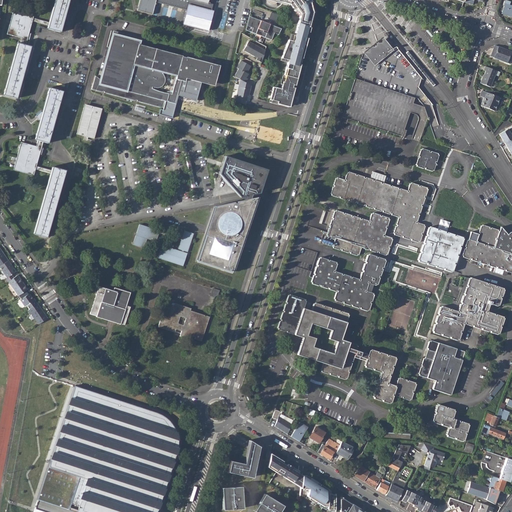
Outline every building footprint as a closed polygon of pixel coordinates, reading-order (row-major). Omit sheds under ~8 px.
[(5,95),(17,98),(31,46),(27,45),(33,20),(49,25),(48,28),(60,32),(68,0),(55,0),(50,22),(33,18),(35,11),(15,6),(8,34),(23,38),(22,44),(19,43),(5,95)] [(182,25),(208,32),(213,13),(211,13),(212,9),(211,8),(211,5),(207,4),(208,0),(139,0),(137,10),(152,14),(156,3),(186,11),(182,25)] [(312,2),(310,0),(271,0),(289,5),(292,8),(293,7),(296,12),(297,11),(300,16),(295,35),(294,34),(292,41),(289,40),(284,53),(290,55),(289,60),(281,89),(273,87),(270,102),(290,107),(304,54),(299,53),(300,50),(304,51),(308,38),(305,37),(307,32),(309,32),(315,11),(312,2)] [(504,13),(511,15),(511,5),(509,4),(510,1),(507,0),(504,0),(503,4),(504,5),(502,10),(505,11),(504,13)] [(278,14),(271,11),(268,18),(275,21),(278,14)] [(280,29),(249,16),(247,26),(253,28),(251,33),(271,41),(274,34),(277,35),(280,29)] [(402,35),(404,34),(400,29),(395,24),(394,25),(402,35)] [(387,31),(385,33),(389,37),(393,42),(395,41),(387,31)] [(112,40),(98,89),(93,84),(89,98),(100,101),(100,100),(102,100),(102,102),(133,111),(133,109),(135,110),(135,111),(159,117),(161,110),(145,103),(149,98),(149,97),(157,97),(159,96),(161,94),(162,91),(162,87),(161,83),(159,81),(174,85),(179,65),(138,54),(136,54),(138,47),(112,40)] [(261,63),(264,51),(247,42),(243,51),(257,58),(256,60),(261,63)] [(345,118),(402,136),(411,107),(413,103),(415,97),(416,93),(418,87),(419,82),(421,78),(395,47),(392,49),(389,46),(383,49),(375,53),(369,54),(362,55),(354,78),(342,117),(345,118)] [(489,58),(509,66),(511,58),(511,52),(494,47),(489,58)] [(250,66),(240,61),(237,68),(238,69),(234,76),(240,80),(245,83),(247,79),(246,78),(248,74),(247,74),(246,73),(247,72),(250,66)] [(149,98),(145,103),(161,110),(173,113),(180,87),(207,94),(213,74),(183,66),(183,67),(180,66),(179,65),(174,85),(169,103),(165,103),(158,102),(152,100),(149,98)] [(486,69),(484,73),(483,76),(482,76),(480,81),(490,86),(495,74),(498,75),(500,71),(485,65),(483,69),(486,69)] [(245,83),(240,80),(234,102),(246,104),(248,94),(249,95),(251,86),(245,83)] [(34,234),(47,238),(65,171),(53,168),(52,171),(36,167),(43,142),(48,143),(62,92),(50,88),(43,113),(41,112),(36,116),(39,121),(41,121),(35,140),(38,141),(37,147),(21,143),(14,170),(34,176),(35,170),(51,174),(34,234)] [(481,105),(495,111),(500,98),(482,90),(480,96),(484,98),(481,105)] [(85,108),(77,139),(93,143),(102,113),(85,108)] [(499,133),(505,143),(511,139),(511,126),(508,129),(508,128),(499,133)] [(425,169),(432,172),(432,171),(434,171),(436,165),(436,164),(435,163),(435,162),(436,162),(439,155),(438,155),(438,154),(431,151),(430,153),(429,152),(430,151),(422,148),(422,150),(421,149),(419,157),(420,157),(419,159),(418,158),(416,165),(417,165),(417,167),(424,169),(424,168),(425,168),(425,169)] [(245,200),(256,198),(266,168),(228,156),(222,173),(236,189),(245,200)] [(355,173),(348,171),(348,172),(346,172),(344,180),(336,177),(336,178),(335,178),(332,185),(334,186),(333,187),(332,187),(330,193),(331,194),(331,195),(338,197),(338,196),(340,197),(339,198),(346,200),(347,199),(348,199),(348,200),(354,203),(355,201),(357,202),(356,203),(363,205),(364,204),(365,205),(365,206),(372,208),(372,207),(374,208),(374,209),(380,211),(381,210),(382,211),(382,212),(388,214),(388,213),(390,213),(389,214),(398,217),(395,225),(396,225),(396,226),(395,226),(392,233),(393,234),(393,235),(400,237),(401,236),(402,236),(402,238),(409,240),(409,239),(411,239),(410,240),(417,243),(418,242),(419,242),(421,235),(420,234),(420,233),(422,233),(424,227),(423,226),(423,225),(417,223),(419,216),(418,215),(418,214),(420,214),(422,207),(421,207),(421,205),(422,205),(425,198),(424,198),(424,197),(425,197),(428,190),(426,189),(427,188),(420,186),(419,187),(418,187),(418,185),(412,183),(411,184),(410,184),(408,191),(399,188),(399,189),(397,189),(398,187),(391,185),(391,186),(389,186),(389,185),(384,183),(386,176),(373,172),(371,179),(365,177),(365,178),(363,178),(364,176),(357,174),(356,175),(355,175),(355,173)] [(245,200),(214,207),(196,262),(232,274),(256,198),(245,200)] [(349,255),(357,257),(357,256),(358,256),(361,249),(368,251),(368,250),(370,250),(369,251),(376,254),(377,252),(378,253),(378,254),(385,257),(386,255),(387,256),(389,249),(388,248),(388,247),(389,247),(392,240),(390,240),(391,238),(383,236),(386,229),(385,229),(385,227),(386,227),(389,220),(388,220),(388,218),(381,216),(381,217),(379,217),(379,216),(372,213),(372,215),(371,214),(368,222),(361,219),(361,221),(359,220),(360,219),(352,216),(352,218),(351,217),(351,216),(344,214),(344,215),(342,215),(343,213),(335,211),(335,212),(334,212),(331,219),(332,219),(332,221),(331,221),(328,228),(329,228),(329,230),(328,229),(326,236),(327,237),(326,238),(334,240),(332,248),(333,248),(332,249),(340,251),(340,250),(341,251),(341,252),(348,254),(348,253),(350,253),(349,255)] [(445,232),(446,233),(449,223),(440,220),(437,230),(438,230),(445,232)] [(159,232),(139,225),(132,245),(144,249),(147,240),(155,243),(159,232)] [(498,231),(491,228),(490,230),(489,229),(489,228),(482,226),(482,227),(481,226),(478,233),(479,234),(479,235),(470,232),(467,241),(466,241),(464,248),(465,248),(465,249),(464,249),(461,257),(462,257),(462,259),(469,261),(469,259),(471,260),(470,261),(477,264),(478,262),(479,263),(479,264),(486,266),(486,265),(488,265),(487,267),(494,269),(493,274),(504,277),(505,277),(506,273),(511,275),(511,273),(511,235),(510,233),(507,236),(500,228),(499,232),(497,232),(498,231)] [(443,271),(450,273),(451,272),(452,272),(454,265),(453,265),(453,263),(455,263),(457,257),(455,256),(456,255),(457,255),(460,248),(459,247),(459,246),(460,247),(463,240),(461,239),(462,238),(455,236),(455,237),(453,236),(453,235),(447,233),(446,234),(445,234),(445,232),(438,230),(437,231),(436,231),(436,229),(429,227),(429,229),(428,228),(426,235),(427,236),(426,237),(425,237),(423,244),(424,245),(423,246),(422,246),(420,252),(421,253),(421,255),(419,254),(417,261),(418,261),(418,262),(425,265),(425,263),(427,264),(426,265),(433,268),(434,266),(435,267),(435,268),(442,270),(442,269),(444,270),(443,271)] [(193,234),(183,231),(177,250),(181,251),(183,252),(187,253),(193,234)] [(183,252),(181,251),(181,252),(161,246),(157,259),(182,267),(186,254),(182,253),(183,252)] [(360,309),(367,311),(367,310),(369,311),(371,304),(370,303),(370,302),(372,302),(374,295),(372,295),(373,294),(370,293),(366,292),(368,284),(373,285),(375,286),(376,285),(377,285),(379,278),(378,278),(379,276),(380,277),(382,270),(381,269),(381,268),(382,268),(385,261),(384,261),(384,260),(377,258),(375,258),(376,257),(368,255),(367,255),(364,262),(366,263),(365,264),(364,264),(361,271),(363,271),(362,273),(361,272),(359,280),(352,278),(351,279),(350,278),(350,277),(343,275),(343,276),(341,275),(342,274),(334,272),(336,265),(335,264),(335,263),(328,261),(328,262),(327,261),(327,260),(320,258),(319,259),(318,259),(316,266),(317,266),(317,267),(316,267),(313,274),(314,275),(314,276),(313,275),(310,282),(312,283),(311,284),(318,286),(319,285),(320,286),(320,287),(327,289),(327,288),(329,289),(329,290),(336,292),(334,300),(335,300),(334,301),(341,303),(342,302),(343,303),(343,304),(350,306),(350,305),(352,305),(351,306),(359,309),(359,308),(360,308),(360,309)] [(0,265),(0,267),(6,276),(6,277),(5,278),(7,282),(8,281),(9,281),(13,278),(11,275),(16,272),(12,267),(10,264),(8,260),(0,265)] [(8,281),(18,296),(18,295),(26,290),(28,289),(18,275),(13,278),(9,281),(8,281)] [(450,339),(457,341),(458,340),(459,340),(461,333),(460,333),(461,331),(462,332),(464,324),(472,327),(473,326),(474,326),(474,327),(481,330),(481,328),(483,329),(482,330),(489,332),(489,331),(491,332),(490,333),(497,335),(498,334),(499,334),(501,328),(500,327),(500,326),(502,326),(504,319),(503,319),(503,317),(496,315),(496,317),(495,316),(495,315),(487,312),(489,307),(490,305),(491,305),(491,304),(497,306),(498,305),(499,306),(501,299),(500,298),(500,297),(502,297),(504,290),(503,290),(503,288),(495,286),(495,287),(494,287),(494,285),(487,283),(487,284),(485,284),(486,283),(470,278),(470,279),(469,279),(466,286),(468,286),(467,288),(466,287),(464,294),(465,294),(464,296),(463,296),(461,303),(462,303),(461,305),(460,305),(458,312),(450,309),(450,311),(449,310),(449,309),(442,307),(442,308),(440,307),(438,314),(439,315),(439,316),(438,316),(435,323),(436,323),(436,325),(435,325),(432,331),(434,332),(433,333),(441,335),(441,334),(443,335),(442,336),(449,338),(450,337),(451,337),(450,339)] [(113,291),(99,286),(90,313),(97,316),(98,313),(103,317),(106,317),(110,317),(109,320),(121,324),(121,323),(125,325),(130,307),(126,305),(131,292),(114,287),(113,291)] [(220,291),(213,289),(210,296),(217,299),(220,291)] [(20,300),(24,306),(26,305),(29,309),(37,304),(34,299),(33,300),(32,298),(29,293),(28,294),(26,290),(18,295),(21,299),(20,300)] [(330,375),(337,377),(337,376),(338,377),(338,378),(345,380),(345,379),(347,379),(349,372),(348,371),(348,370),(349,370),(352,363),(351,363),(351,361),(352,362),(354,357),(354,355),(353,354),(354,353),(355,353),(356,351),(357,346),(356,346),(356,345),(342,340),(345,329),(350,316),(348,315),(348,314),(341,312),(341,313),(340,312),(333,309),(333,310),(331,310),(331,309),(324,306),(324,307),(322,307),(322,306),(316,304),(315,305),(314,304),(311,312),(303,309),(305,301),(304,301),(304,300),(297,298),(295,298),(296,297),(289,295),(289,296),(287,295),(285,303),(286,303),(286,304),(284,304),(282,311),(283,312),(283,313),(282,312),(280,320),(281,320),(280,322),(279,321),(277,328),(278,329),(278,330),(284,332),(285,331),(286,332),(286,333),(299,337),(302,338),(297,355),(323,363),(320,371),(321,371),(321,372),(328,375),(328,373),(330,374),(330,375)] [(180,337),(192,340),(193,336),(195,337),(194,339),(201,341),(209,316),(190,310),(191,308),(174,303),(173,305),(166,302),(160,319),(162,320),(162,322),(160,321),(158,327),(175,333),(176,329),(181,331),(180,337)] [(31,314),(34,319),(35,319),(38,324),(47,318),(43,312),(39,308),(40,307),(37,304),(29,309),(27,310),(30,314),(31,314)] [(428,349),(428,350),(435,353),(433,360),(431,360),(430,365),(422,363),(421,365),(423,366),(422,367),(421,367),(419,374),(420,374),(419,375),(435,381),(432,389),(450,395),(464,352),(431,341),(430,342),(429,342),(427,349),(428,349)] [(382,402),(389,404),(390,403),(391,403),(393,396),(401,398),(402,397),(403,398),(403,399),(409,401),(410,400),(411,400),(413,393),(412,393),(412,391),(414,392),(416,384),(415,384),(415,383),(408,381),(408,382),(407,381),(407,380),(399,378),(399,379),(398,379),(395,386),(388,383),(390,376),(389,376),(390,374),(393,368),(392,367),(392,366),(393,366),(396,359),(395,359),(395,358),(388,355),(388,356),(386,356),(387,355),(380,352),(379,354),(378,353),(378,352),(371,350),(371,351),(370,350),(368,355),(367,358),(368,358),(368,360),(367,359),(366,362),(364,366),(365,366),(365,368),(364,368),(362,375),(363,375),(362,376),(369,379),(370,378),(371,378),(371,379),(378,382),(376,389),(377,390),(377,391),(375,391),(373,397),(374,398),(374,399),(381,401),(381,400),(383,400),(382,402)] [(425,359),(424,358),(422,363),(430,365),(431,360),(433,360),(435,353),(428,350),(425,357),(425,359)] [(354,355),(354,357),(363,361),(366,362),(367,359),(368,360),(368,358),(367,358),(368,355),(365,354),(356,351),(355,353),(354,353),(353,354),(354,355)] [(75,511),(155,511),(156,511),(157,509),(159,506),(175,454),(177,451),(177,447),(178,443),(178,441),(177,440),(177,436),(176,432),(175,431),(175,429),(173,426),(170,423),(168,420),(167,419),(166,417),(162,415),(159,414),(156,412),(129,404),(122,401),(74,386),(37,499),(75,511)] [(292,396),(298,399),(300,392),(296,390),(294,394),(293,394),(292,396)] [(455,440),(462,442),(463,441),(464,441),(466,434),(465,434),(465,432),(467,433),(469,426),(468,425),(468,424),(461,422),(461,423),(459,422),(460,421),(456,420),(452,419),(455,411),(453,411),(454,410),(447,407),(446,408),(445,408),(445,407),(438,404),(437,405),(436,405),(434,412),(435,413),(435,414),(434,414),(431,421),(433,421),(432,422),(439,425),(440,424),(441,424),(441,425),(448,428),(446,435),(447,436),(447,437),(454,439),(454,438),(456,439),(455,440)] [(495,426),(498,418),(496,417),(487,413),(485,420),(488,421),(487,422),(490,423),(489,424),(495,426)] [(275,427),(287,435),(292,425),(278,417),(277,420),(275,427)] [(290,437),(298,442),(307,428),(299,423),(290,437)] [(487,433),(502,439),(504,433),(490,428),(490,427),(483,424),(481,430),(487,433)] [(309,438),(318,443),(324,432),(315,427),(309,438)] [(329,439),(324,447),(333,452),(335,453),(339,446),(329,439)] [(245,463),(230,460),(228,472),(253,477),(257,456),(259,446),(250,440),(248,446),(245,463)] [(335,455),(347,461),(354,448),(341,442),(339,446),(335,453),(335,455)] [(424,443),(421,449),(423,451),(428,452),(424,465),(433,468),(436,459),(442,461),(444,454),(432,450),(434,446),(424,443)] [(463,452),(471,454),(473,447),(466,444),(463,452)] [(399,445),(389,464),(399,468),(402,463),(398,460),(401,452),(406,455),(410,446),(399,445)] [(329,460),(333,452),(324,447),(319,454),(329,460)] [(283,477),(300,487),(302,475),(298,473),(298,470),(287,464),(287,465),(284,464),(285,462),(270,453),(267,467),(281,475),(281,474),(284,476),(283,477)] [(503,466),(499,479),(505,481),(511,482),(511,459),(506,458),(503,466)] [(354,476),(363,482),(369,473),(360,467),(354,476)] [(380,479),(369,473),(363,482),(374,488),(380,479)] [(298,510),(305,511),(306,503),(308,501),(321,509),(323,506),(327,506),(327,509),(335,509),(335,495),(330,493),(330,491),(309,478),(310,477),(306,475),(302,475),(300,487),(301,488),(298,510)] [(397,502),(403,489),(406,483),(398,480),(399,478),(396,476),(390,487),(391,487),(385,496),(397,502)] [(499,491),(502,491),(505,481),(499,479),(496,478),(492,489),(499,491)] [(376,491),(384,495),(388,487),(382,484),(383,483),(384,482),(381,480),(376,491)] [(482,498),(495,504),(499,491),(492,489),(471,482),(468,493),(482,498)] [(241,487),(221,488),(222,509),(233,509),(242,509),(241,487)] [(406,501),(410,503),(415,494),(407,490),(402,500),(405,502),(406,501)] [(278,511),(282,506),(264,494),(253,511),(254,511),(278,511)] [(413,506),(417,508),(421,499),(422,498),(415,494),(410,503),(414,505),(413,506)] [(364,511),(343,499),(340,498),(340,511),(341,511),(364,511)] [(425,511),(429,503),(421,499),(417,508),(416,510),(420,511),(421,511),(423,511),(425,511)] [(469,511),(470,511),(472,507),(462,503),(458,501),(450,499),(448,504),(450,508),(453,506),(455,510),(458,508),(460,511),(469,511)] [(497,511),(498,511),(492,507),(474,501),(472,507),(470,511),(469,511),(497,511)] [(434,511),(437,507),(429,503),(425,511),(434,511)]
